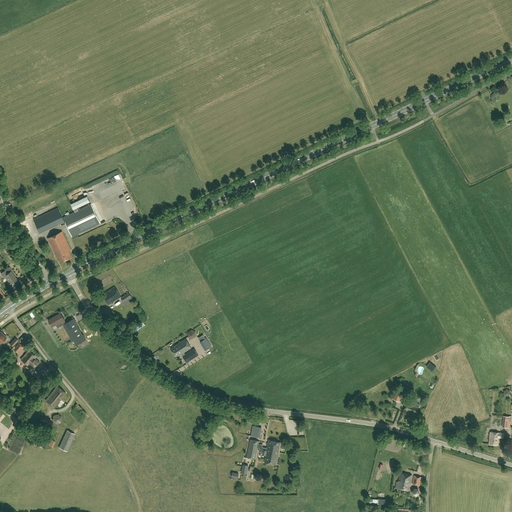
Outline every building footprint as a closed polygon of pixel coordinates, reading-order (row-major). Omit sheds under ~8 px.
[(271,195),(276,208),(286,204),(281,192),(271,195)] [(87,196),(71,204),(75,212),(78,210),(77,208),(90,201),(87,196)] [(39,213),(55,204),(53,201),(38,209),(39,213)] [(100,223),(91,204),(78,210),(75,212),(63,218),(65,221),(72,237),(100,223)] [(34,219),(40,233),(63,222),(65,221),(63,218),(58,208),(34,219)] [(192,232),(196,244),(206,241),(202,229),(192,232)] [(71,250),(62,231),(47,238),(56,257),(58,256),(61,262),(72,257),(69,251),(71,250)] [(160,248),(164,259),(180,253),(175,241),(160,248)] [(158,262),(163,260),(159,249),(154,251),(158,262)] [(19,282),(11,271),(8,273),(6,270),(1,273),(4,277),(5,276),(9,283),(8,284),(11,289),(11,290),(16,286),(15,285),(19,282)] [(121,297),(116,288),(115,287),(102,294),(108,304),(116,300),(121,297)] [(123,302),(131,297),(129,293),(121,298),(123,302)] [(82,335),(76,325),(77,324),(74,318),(66,323),(64,320),(61,313),(48,320),(52,327),(62,321),(63,324),(63,325),(72,341),(74,340),(76,345),(86,339),(83,334),(82,335)] [(13,346),(18,340),(15,338),(10,344),(13,346)] [(186,363),(198,355),(194,348),(184,355),(183,353),(191,348),(185,339),(170,348),(176,357),(181,354),(186,363)] [(24,346),(21,344),(19,342),(13,349),(18,354),(24,346)] [(40,362),(35,357),(36,356),(29,350),(21,360),(28,366),(28,365),(34,370),(40,362)] [(54,407),(66,393),(57,386),(46,401),(54,407)] [(393,399),(400,402),(402,395),(395,393),(393,399)] [(414,416),(419,407),(420,404),(407,399),(406,402),(403,410),(411,413),(410,415),(414,416)] [(508,428),(509,420),(511,421),(511,416),(509,416),(509,417),(504,416),(502,427),(508,428)] [(251,436),(260,437),(262,427),(253,426),(251,436)] [(66,451),(74,434),(67,430),(59,448),(66,451)] [(498,440),(498,438),(504,438),(504,433),(490,432),(489,444),(498,445),(498,440)] [(256,459),(258,446),(260,446),(260,445),(259,444),(259,441),(250,439),(247,458),(256,459)] [(276,465),(280,443),(280,442),(268,440),(267,449),(263,448),(263,450),(262,455),(266,455),(264,463),(276,465)] [(409,491),(412,476),(400,473),(399,482),(397,482),(396,488),(409,491)] [(420,485),(422,477),(414,476),(412,484),(420,485)] [(412,495),(417,496),(420,493),(418,489),(414,488),(411,491),(412,495)]
